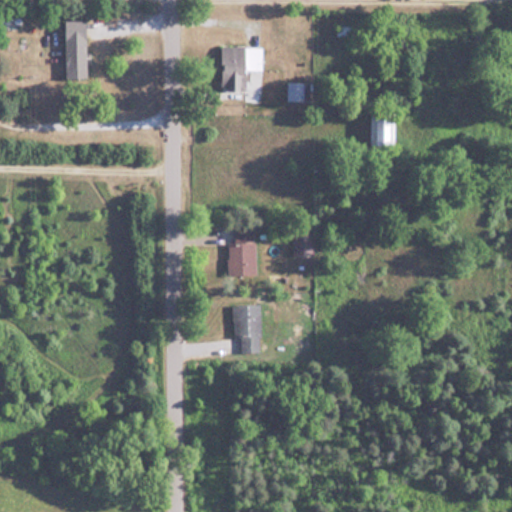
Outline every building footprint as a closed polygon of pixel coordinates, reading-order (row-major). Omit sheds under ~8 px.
[(88,77),(88,19),(65,19),(65,77),(88,77)] [(364,25),(337,25),(337,37),(364,37),(364,25)] [(247,90),(248,68),(262,68),(262,46),(223,45),(222,89),(247,90)] [(305,82),(289,82),(289,99),(305,99),(305,82)] [(372,111),(372,146),(396,146),(396,111),(372,111)] [(255,225),(234,226),(234,242),(228,242),(228,279),(256,279),(255,225)] [(293,255),(314,255),(314,229),(293,229),(293,255)] [(233,303),(235,352),(263,351),(262,302),(233,303)]
